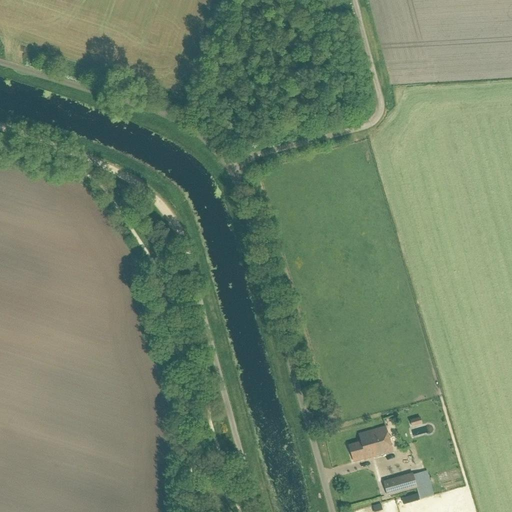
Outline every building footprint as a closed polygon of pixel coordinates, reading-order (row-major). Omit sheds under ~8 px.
[(373,458),(392,453),(385,427),(358,434),(360,442),(348,445),(353,463),(372,457),(373,458)] [(460,469),(440,474),(441,479),(461,474),(460,469)] [(420,499),(433,495),(426,471),(413,475),(416,488),(418,492),(420,499)] [(387,496),(416,488),(413,475),(412,472),(383,481),(387,496)] [(402,498),(403,504),(419,500),(417,494),(402,498)]
